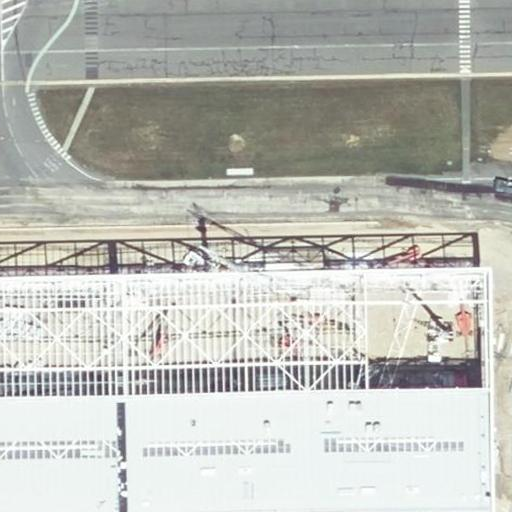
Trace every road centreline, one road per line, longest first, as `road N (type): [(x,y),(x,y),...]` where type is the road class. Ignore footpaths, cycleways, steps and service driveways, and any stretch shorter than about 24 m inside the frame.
road 1 (unknown): [(196,283),(364,279)]
road 2 (unknown): [(196,283),(55,285)]
